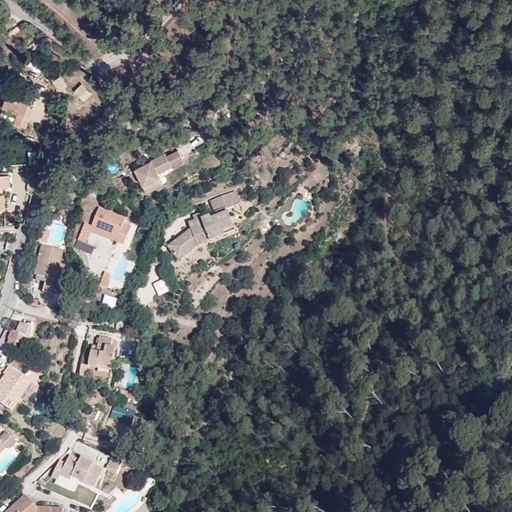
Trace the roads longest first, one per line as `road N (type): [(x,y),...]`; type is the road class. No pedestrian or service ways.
road 1 (residential): [(95,68),(107,82),(112,112),(52,159),(0,319)]
road 2 (track): [(312,0),(281,58),(246,100),(150,128),(112,112)]
